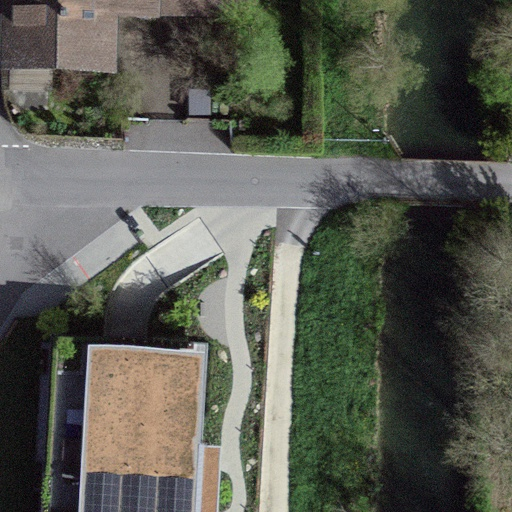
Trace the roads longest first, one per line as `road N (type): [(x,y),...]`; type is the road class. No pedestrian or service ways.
road 1 (residential): [(511,197),(58,182)]
road 2 (track): [(288,190),(274,511)]
